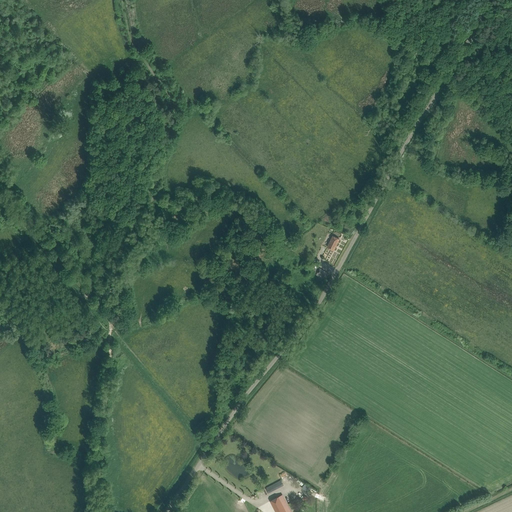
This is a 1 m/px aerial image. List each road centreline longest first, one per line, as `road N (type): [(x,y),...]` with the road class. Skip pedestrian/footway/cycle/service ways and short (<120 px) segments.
road 1 (unclassified): [(167,511),(245,394),(304,324),(489,0)]
road 2 (track): [(110,324),(120,250),(178,110),(121,20),(120,0)]
road 3 (track): [(110,324),(94,511)]
road 4 (track): [(0,181),(110,324)]
